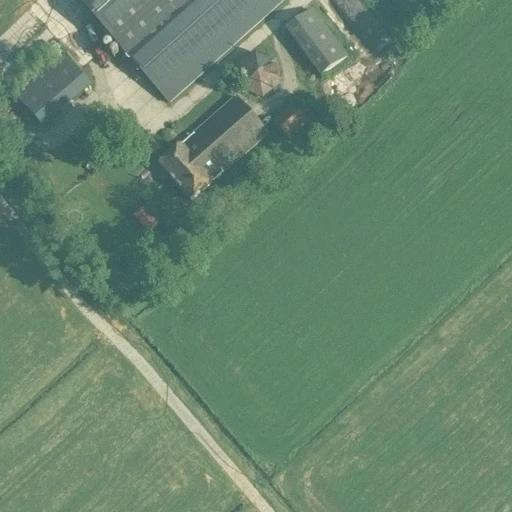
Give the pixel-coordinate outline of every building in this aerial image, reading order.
[(78,0),(112,39),(169,102),(282,0),(78,0)] [(287,30),(321,75),(347,56),(314,11),(287,30)] [(237,67),(241,90),(263,99),(282,84),(277,60),(255,51),(237,67)] [(64,54),(16,97),(42,127),(91,84),(64,54)] [(213,182),(214,182),(268,134),(235,97),(159,165),(191,201),(213,182)] [(311,120),(296,103),(273,122),(289,140),(311,120)] [(63,140),(76,131),(66,117),(53,127),(63,140)]
